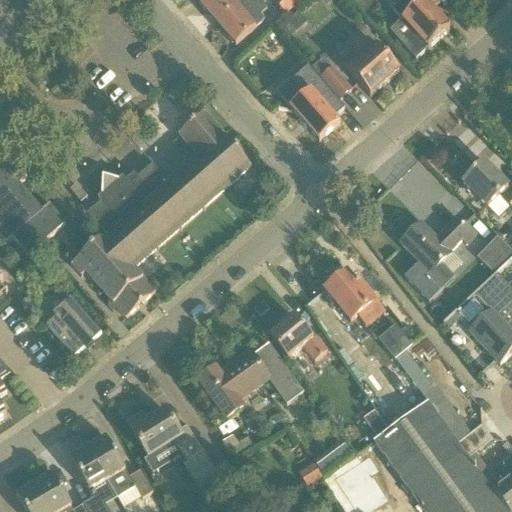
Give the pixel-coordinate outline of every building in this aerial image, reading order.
[(217,27),(247,1),(245,0),(204,0),(198,6),(217,27)] [(267,11),(256,0),(247,0),(247,1),(217,27),(236,48),(265,22),(260,17),(267,11)] [(285,17),(302,0),(279,0),(274,5),(285,17)] [(416,62),(450,32),(434,14),(440,9),(431,0),(406,0),(395,11),(393,13),(403,24),(391,34),(416,62)] [(462,0),(473,12),(486,0),(462,0)] [(299,14),(290,23),(299,33),(308,25),(299,14)] [(273,33),(258,45),(271,60),(285,47),(273,33)] [(399,74),(377,49),(362,63),(354,53),(341,65),(349,74),(371,99),(399,74)] [(348,89),(341,82),(331,71),(321,80),(339,98),(348,89)] [(307,97),(298,87),(282,101),(319,143),(339,126),(311,93),(307,97)] [(251,170),(204,116),(180,137),(181,138),(173,145),(181,154),(189,148),(199,160),(169,186),(153,168),(138,181),(134,176),(126,183),(122,179),(119,183),(103,182),(102,197),(98,201),(101,205),(87,217),(105,238),(72,267),(82,278),(87,275),(127,320),(155,295),(134,272),(251,170)] [(0,154),(0,239),(5,246),(13,240),(28,258),(66,226),(50,207),(42,213),(20,186),(27,180),(3,152),(0,154)] [(511,194),(484,166),(463,186),(487,210),(498,198),(511,212),(511,194)] [(451,255),(463,243),(471,235),(457,221),(433,246),(418,231),(402,247),(431,277),(452,256),(451,255)] [(506,266),(489,249),(477,260),(495,278),(506,266)] [(456,317),(471,333),(470,334),(501,367),(511,356),(511,290),(498,275),(473,299),(456,317)] [(353,284),(347,276),(325,294),(351,325),(360,318),(368,328),(384,315),(357,281),(353,284)] [(75,359),(102,336),(71,300),(54,315),(57,319),(47,328),(75,359)] [(455,316),(442,328),(448,334),(461,322),(455,316)] [(312,342),(294,320),(270,339),(289,362),(304,350),(316,364),(328,354),(316,339),(312,342)] [(395,363),(396,362),(412,349),(395,329),(379,342),(395,363)] [(270,382),(251,356),(220,378),(216,371),(199,383),(227,422),(244,410),(239,404),(270,382)] [(403,403),(417,393),(396,362),(395,363),(381,373),(403,403)] [(0,399),(7,395),(1,386),(0,383),(0,381),(8,377),(0,366),(0,422),(6,418),(0,407),(0,399)] [(458,446),(428,406),(374,445),(423,511),(506,511),(494,495),(469,461),(458,446)] [(179,435),(167,414),(165,415),(166,417),(149,427),(143,418),(128,428),(148,461),(174,445),(186,465),(183,467),(195,486),(208,507),(240,487),(226,466),(214,473),(202,455),(187,430),(179,435)] [(374,414),(363,422),(377,441),(388,433),(374,414)] [(356,452),(370,447),(363,426),(350,430),(356,452)] [(482,428),(458,446),(469,461),(493,442),(482,428)] [(141,474),(130,480),(106,440),(88,451),(108,486),(117,501),(136,490),(143,501),(153,495),(141,474)] [(341,443),(332,450),(342,463),(351,456),(341,443)] [(108,511),(97,492),(108,486),(88,451),(70,461),(94,502),(83,508),(85,511),(108,511)] [(511,482),(494,495),(506,511),(511,511),(511,459),(500,468),(511,482)] [(313,466),(298,476),(308,491),(323,481),(313,466)] [(71,511),(71,510),(72,510),(52,477),(35,487),(49,511),(71,511)] [(49,511),(35,487),(16,498),(24,511),(49,511)]
